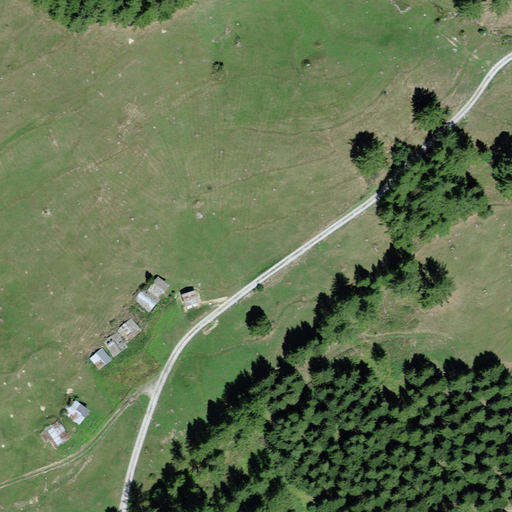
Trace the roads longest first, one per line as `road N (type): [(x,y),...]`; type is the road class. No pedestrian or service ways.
road 1 (track): [(122,511),(157,388),(186,337),(379,194),(511,56)]
road 2 (track): [(157,388),(138,392),(78,454),(0,485)]
